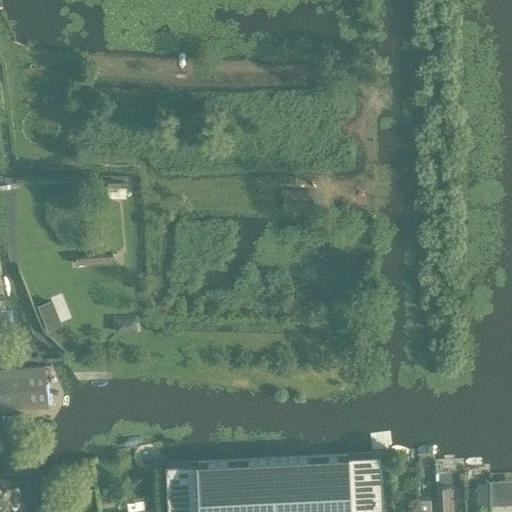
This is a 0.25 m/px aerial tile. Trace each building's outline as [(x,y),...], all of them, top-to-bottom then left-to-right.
[(108,182),(107,197),(120,198),(126,198),(126,183),(121,182),(108,182)] [(284,189),(282,208),(313,211),(314,192),(284,189)] [(89,254),(76,255),(77,264),(113,262),(113,253),(89,254)] [(59,316),(44,322),(47,330),(62,325),(59,316)] [(116,318),(116,331),(135,331),(135,318),(116,318)] [(44,366),(0,369),(0,409),(47,406),(44,366)] [(384,511),(382,458),(382,454),(350,455),(165,463),(167,511),(384,511)] [(3,465),(2,468),(3,472),(5,474),(8,475),(11,475),(14,473),(15,470),(14,467),(12,464),(10,463),(6,463),(3,465)] [(511,511),(511,480),(490,481),(490,482),(490,504),(490,511),(511,511)] [(490,504),(490,482),(477,483),(478,505),(490,504)] [(434,487),(435,510),(451,510),(450,486),(434,487)]
